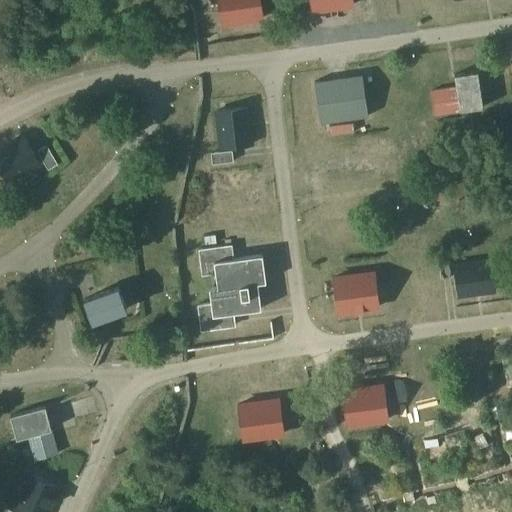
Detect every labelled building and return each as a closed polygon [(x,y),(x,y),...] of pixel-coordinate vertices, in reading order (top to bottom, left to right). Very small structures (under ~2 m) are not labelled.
[(254,0),(209,0),(214,29),(258,22),(254,0)] [(349,0),(301,0),(305,19),(351,12),(349,0)] [(455,74),(457,86),(461,109),(483,106),(479,71),(455,74)] [(356,77),(308,83),(314,126),(362,120),(356,77)] [(245,108),(210,111),(215,151),(249,147),(245,108)] [(19,136),(0,146),(0,181),(2,185),(36,167),(19,136)] [(43,147),(32,153),(42,171),(53,164),(43,147)] [(230,153),(205,153),(206,163),(230,163),(230,153)] [(338,184),(357,185),(357,172),(338,171),(338,184)] [(358,174),(359,184),(376,183),(376,173),(358,174)] [(376,192),(400,198),(404,179),(381,174),(376,192)] [(310,183),(316,213),(328,211),(322,181),(310,183)] [(327,205),(328,217),(352,216),(352,204),(327,205)] [(411,214),(408,226),(425,231),(428,219),(411,214)] [(458,227),(458,241),(475,241),(476,227),(458,227)] [(215,269),(216,273),(217,280),(217,283),(209,284),(209,288),(210,295),(211,299),(197,301),(200,327),(231,323),(229,310),(233,309),(250,307),(256,306),(261,305),(260,301),(259,293),(257,279),(266,278),(265,276),(265,270),(264,262),(263,254),(262,251),(258,251),(251,252),(234,254),(229,255),(227,241),(198,245),(202,271),(215,269)] [(435,256),(434,278),(446,279),(447,257),(435,256)] [(489,258),(449,262),(453,298),(492,294),(489,258)] [(369,270),(327,276),(333,318),(375,312),(369,270)] [(119,287),(86,299),(94,321),(128,309),(119,287)] [(274,332),(237,336),(238,344),(275,340),(274,332)] [(380,383),(332,390),(338,430),(386,423),(380,383)] [(277,398),(233,403),(238,444),(282,439),(277,398)] [(46,406),(11,415),(18,438),(28,435),(51,428),(46,406)] [(25,473),(9,510),(14,511),(46,511),(57,487),(25,473)]
